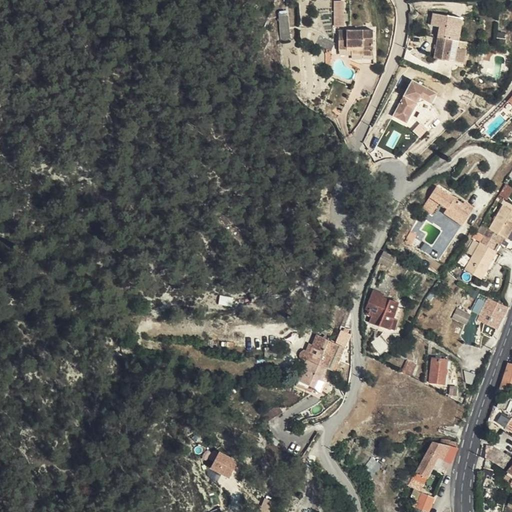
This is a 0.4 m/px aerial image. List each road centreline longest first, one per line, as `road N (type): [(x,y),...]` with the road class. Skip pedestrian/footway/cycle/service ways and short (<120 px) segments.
road 1 (residential): [(354,511),(325,442),(354,395),(354,310),(400,180),(384,168),(372,173),(357,222),(342,228),(334,203),(345,157),(397,51),(399,0)]
road 2 (tertiary): [(460,493),(511,321)]
